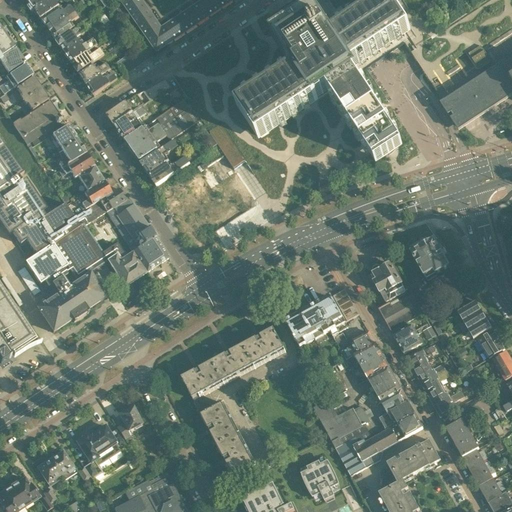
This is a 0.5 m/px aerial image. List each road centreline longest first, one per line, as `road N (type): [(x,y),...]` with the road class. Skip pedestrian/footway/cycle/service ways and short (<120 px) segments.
road 1 (residential): [(480,511),(322,228)]
road 2 (residential): [(85,117),(264,0)]
road 3 (residential): [(203,292),(85,117)]
road 4 (secondary): [(511,159),(322,228)]
road 5 (residential): [(210,511),(123,346)]
road 6 (residential): [(0,455),(96,391),(108,355)]
road 7 (residential): [(85,117),(4,0)]
road 8 (secondary): [(322,228),(459,194)]
road 9 (secondary): [(203,292),(322,228)]
road 10 (secondary): [(0,427),(108,355)]
